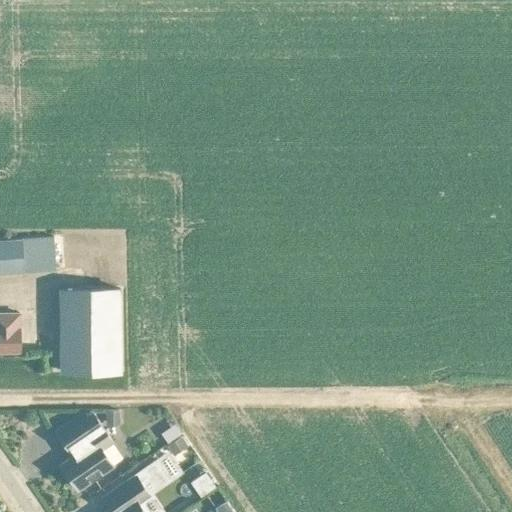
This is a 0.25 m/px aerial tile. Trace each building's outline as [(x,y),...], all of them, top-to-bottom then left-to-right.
[(23,238),(25,271),(56,268),(56,265),(54,236),(23,238)] [(54,236),(56,265),(63,264),(61,236),(54,236)] [(23,238),(0,240),(0,272),(25,271),(23,238)] [(60,289),(61,371),(122,370),(121,288),(60,289)] [(0,350),(20,351),(19,313),(0,313),(0,350)] [(113,442),(93,412),(84,412),(57,430),(67,445),(68,444),(69,445),(75,441),(81,451),(61,464),(78,490),(113,466),(102,449),(113,442)] [(181,436),(167,445),(173,454),(187,445),(181,436)] [(118,504),(106,511),(145,511),(139,502),(150,495),(169,482),(153,460),(134,473),(136,475),(104,497),(105,499),(111,495),(118,504)]
